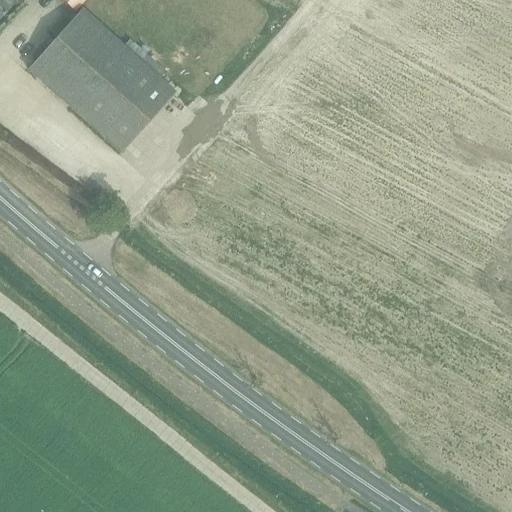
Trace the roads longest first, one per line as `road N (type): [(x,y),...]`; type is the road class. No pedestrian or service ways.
road 1 (primary): [(0,199),(169,341),(408,511)]
road 2 (track): [(154,178),(315,0)]
